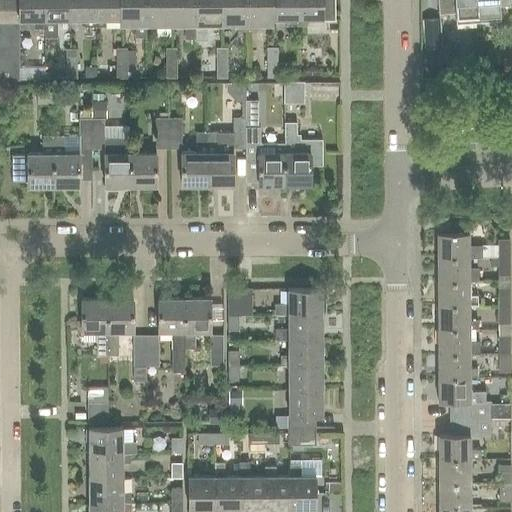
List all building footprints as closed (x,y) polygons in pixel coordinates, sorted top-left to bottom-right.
[(0,0),(0,10),(19,10),(18,0),(0,0)] [(45,26),(44,0),(18,0),(19,10),(19,20),(35,19),(35,26),(45,26)] [(70,19),(70,0),(44,0),(45,26),(55,26),(55,19),(70,19)] [(95,26),(95,0),(70,0),(70,19),(85,19),(85,26),(95,26)] [(106,19),(120,18),(120,0),(95,0),(95,26),(106,26),(106,19)] [(146,24),(145,0),(120,0),(120,18),(121,24),(136,24),(136,37),(146,37),(146,24)] [(171,24),(170,0),(145,0),(146,24),(171,24)] [(196,32),(196,0),(170,0),(171,24),(185,24),(185,39),(196,39),(196,32)] [(222,24),(221,0),(196,0),(196,32),(207,31),(207,24),(222,24)] [(247,31),(246,0),(221,0),(222,24),(238,24),(238,31),(247,31)] [(271,0),(246,0),(247,31),(257,31),(257,24),(273,24),(273,17),(272,18),(271,0)] [(297,25),(297,0),(271,0),(272,18),(273,17),(287,17),(287,25),(297,25)] [(336,19),(335,0),(297,0),(297,25),(307,25),(307,17),(323,17),(323,19),(336,19)] [(478,22),(476,0),(438,0),(439,14),(456,13),(456,24),(478,22)] [(476,0),(478,22),(501,21),(500,6),(511,5),(511,0),(476,0)] [(19,20),(19,10),(0,10),(0,22),(19,22),(19,20)] [(0,33),(20,33),(20,25),(19,22),(0,22),(0,33)] [(442,53),(440,25),(424,26),(426,54),(442,53)] [(0,45),(20,45),(20,33),(0,33),(0,45)] [(0,56),(19,57),(20,45),(0,45),(0,56)] [(267,47),(267,62),(278,62),(278,47),(267,47)] [(117,48),(117,63),(127,63),(127,48),(117,48)] [(167,48),(167,63),(177,63),(177,48),(167,48)] [(217,48),(217,63),(227,62),(227,48),(217,48)] [(67,49),(67,64),(77,63),(77,49),(67,49)] [(0,68),(19,68),(19,57),(0,56),(0,68)] [(511,72),(511,56),(503,57),(504,73),(511,72)] [(227,77),(227,62),(217,63),(217,77),(227,77)] [(278,77),(278,62),(267,62),(267,77),(278,77)] [(78,78),(77,63),(67,64),(67,78),(78,78)] [(127,78),(127,63),(117,63),(117,78),(127,78)] [(177,78),(177,63),(167,63),(167,78),(177,78)] [(20,75),(43,76),(43,66),(20,65),(20,75)] [(84,67),(84,78),(95,78),(95,67),(84,67)] [(0,80),(19,81),(19,68),(0,68),(0,80)] [(304,102),(305,81),(284,81),(284,102),(304,102)] [(54,104),(53,92),(37,92),(37,104),(54,104)] [(285,185),(284,143),(260,143),(260,127),(258,127),(258,100),(245,100),(245,117),(246,148),(246,175),(259,175),(259,185),(285,185)] [(106,117),(106,101),(92,101),(92,117),(105,117),(106,117)] [(487,113),(452,116),(453,144),(489,141),(487,113)] [(92,148),(92,117),(79,118),(79,148),(92,148)] [(105,117),(92,117),(92,148),(105,148),(105,117)] [(169,148),(169,117),(156,117),(157,148),(169,148)] [(182,148),(181,117),(169,117),(169,148),(182,148)] [(246,148),(245,117),(233,117),(233,148),(246,148)] [(322,165),(322,139),(321,139),(321,140),(297,140),(297,122),(285,122),(285,143),(284,143),(285,185),(310,185),(310,165),(322,165)] [(208,185),(207,132),(196,132),(196,152),(181,152),(182,185),(208,185)] [(218,132),(207,132),(208,185),(234,185),(233,152),(218,152),(218,132)] [(54,186),(53,135),(43,135),(43,153),(28,153),(28,186),(54,186)] [(80,186),(79,153),(64,153),(64,135),(53,135),(54,186),(80,186)] [(156,152),(130,153),(131,185),(156,185),(156,152)] [(131,185),(130,153),(105,153),(105,186),(131,185)] [(469,244),(469,232),(469,223),(451,223),(452,233),(438,233),(438,257),(469,257),(483,257),(482,244),(469,244)] [(510,257),(510,238),(498,238),(498,257),(510,257)] [(469,281),(469,257),(438,257),(438,281),(469,281)] [(510,257),(498,257),(491,257),(491,266),(499,266),(499,281),(511,281),(510,257)] [(479,295),(479,281),(471,281),(469,281),(438,281),(438,305),(469,305),(478,305),(478,295),(479,295)] [(511,305),(511,281),(499,281),(499,305),(511,305)] [(322,288),(288,288),(288,304),(275,304),(275,314),(288,314),(322,314),(322,304),(326,304),(326,288),(322,288)] [(252,315),(252,289),(228,289),(228,315),(239,315),(252,315)] [(108,354),(107,298),(81,298),(82,331),(97,331),(97,354),(108,354)] [(133,298),(107,298),(108,354),(119,354),(119,331),(133,331),(133,298)] [(185,348),(184,298),(158,298),(159,331),(171,331),(171,348),(176,348),(176,359),(172,359),(172,372),(185,372),(185,348)] [(210,298),(184,298),(185,348),(195,348),(195,331),(210,331),(210,298)] [(470,319),(469,305),(438,305),(438,329),(470,329),(470,328),(478,328),(478,319),(470,319)] [(511,329),(511,305),(499,305),(499,329),(511,329)] [(322,339),(322,314),(288,314),(288,328),(275,328),(275,340),(288,340),(288,339),(322,339)] [(239,330),(239,315),(228,315),(228,330),(239,330)] [(480,340),(470,340),(470,329),(438,329),(438,353),(470,353),(470,354),(480,354),(480,340)] [(511,353),(511,329),(499,329),(499,353),(511,353)] [(160,365),(159,334),(146,335),(146,366),(160,365)] [(223,365),(223,334),(210,334),(211,365),(223,365)] [(146,366),(146,335),(133,335),(134,381),(146,381),(146,366)] [(323,364),(322,339),(288,339),(288,340),(289,354),(281,354),(281,365),(289,365),(323,364)] [(239,365),(240,350),(228,350),(228,365),(239,365)] [(470,365),(470,354),(470,353),(438,353),(439,377),(470,377),(470,375),(478,375),(478,365),(470,365)] [(511,371),(511,353),(499,353),(499,371),(511,371)] [(323,390),(323,364),(289,365),(289,390),(323,390)] [(239,380),(239,365),(228,365),(228,380),(239,380)] [(486,391),(470,391),(470,377),(439,377),(439,402),(451,402),(451,418),(491,417),(491,400),(486,400),(486,391)] [(239,390),(229,390),(229,397),(229,403),(239,403),(239,390)] [(323,415),(323,390),(289,390),(289,415),(288,415),(288,428),(316,427),(316,415),(323,415)] [(108,422),(108,403),(88,403),(88,422),(108,422)] [(210,408),(210,422),(223,422),(223,408),(210,408)] [(470,449),(470,435),(478,435),(478,434),(491,434),(491,417),(451,418),(451,434),(439,434),(439,459),(470,459),(481,459),(481,449),(470,449)] [(89,427),(89,453),(131,453),(136,453),(136,441),(123,441),(123,427),(89,427)] [(288,445),(316,445),(316,432),(288,432),(288,445)] [(214,443),(214,433),(199,433),(199,443),(214,443)] [(229,443),(229,433),(214,433),(214,443),(229,443)] [(265,444),(265,433),(250,433),(249,443),(265,444)] [(279,444),(279,433),(265,433),(265,444),(279,444)] [(182,452),(182,437),(171,437),(171,452),(182,452)] [(123,478),(123,462),(131,462),(131,453),(89,453),(89,478),(123,478)] [(471,483),(470,459),(439,459),(439,483),(471,483)] [(265,509),(265,475),(264,475),(250,475),(250,461),(239,461),(239,475),(240,509),(265,509)] [(171,466),(171,462),(160,462),(160,475),(171,475),(171,466)] [(182,478),(182,462),(171,462),(171,466),(171,478),(182,478)] [(240,509),(239,475),(225,476),(225,462),(214,462),(214,476),(214,510),(240,509)] [(511,483),(511,465),(499,465),(499,483),(511,483)] [(290,509),(290,475),(276,475),(276,466),(264,466),(264,475),(265,475),(265,509),(290,509)] [(316,475),(290,475),(290,509),(316,509),(316,475)] [(214,476),(189,476),(189,510),(214,510),(214,476)] [(123,493),(123,478),(89,478),(89,503),(131,503),(131,493),(123,493)] [(329,483),(329,493),(341,493),(341,482),(329,483)] [(471,507),(471,483),(439,483),(439,507),(471,507)] [(511,501),(511,483),(499,483),(500,501),(511,501)] [(182,503),(182,487),(172,487),(172,503),(182,503)] [(131,511),(131,503),(89,503),(89,511),(131,511)] [(182,511),(182,503),(172,503),(171,511),(182,511)]
